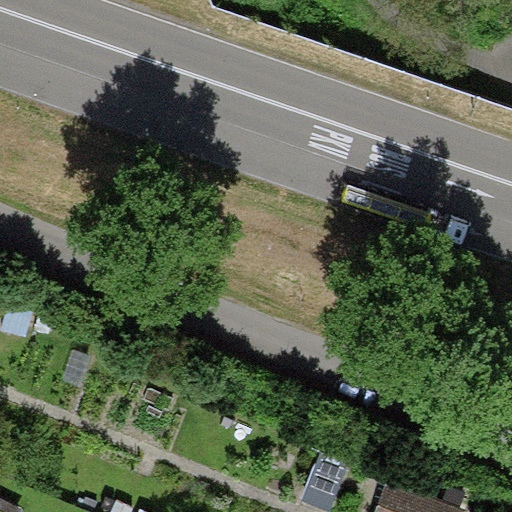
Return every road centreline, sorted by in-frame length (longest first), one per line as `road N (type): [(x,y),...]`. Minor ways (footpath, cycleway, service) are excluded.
road 1 (primary): [(0,42),(511,222)]
road 2 (primary): [(511,155),(57,0)]
